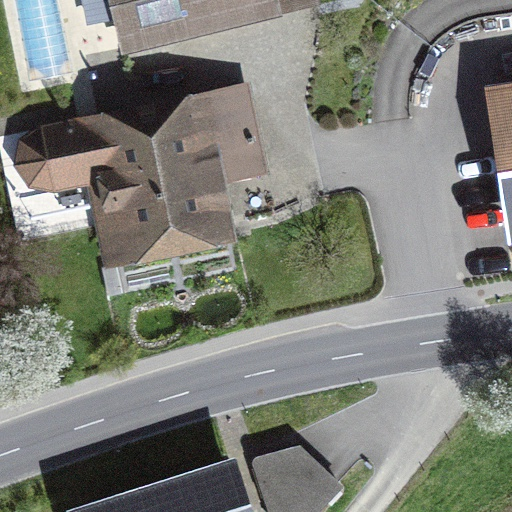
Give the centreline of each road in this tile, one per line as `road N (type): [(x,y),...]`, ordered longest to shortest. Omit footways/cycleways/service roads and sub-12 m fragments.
road 1 (secondary): [(511,330),(174,397),(0,459)]
road 2 (track): [(490,333),(467,389),(363,511)]
